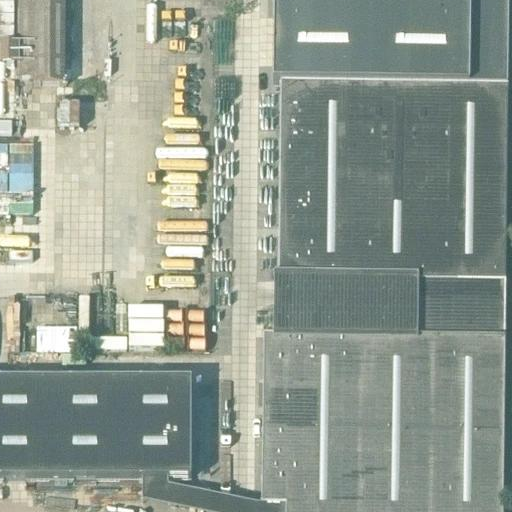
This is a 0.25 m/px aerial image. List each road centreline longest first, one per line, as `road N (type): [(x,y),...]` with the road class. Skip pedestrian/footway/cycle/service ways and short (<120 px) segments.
road 1 (unclassified): [(240,511),(247,0)]
road 2 (unknown): [(113,284),(60,270),(50,241),(52,198),(65,179),(128,172)]
